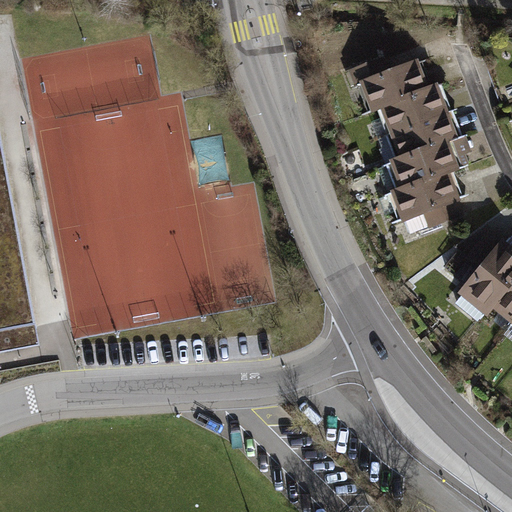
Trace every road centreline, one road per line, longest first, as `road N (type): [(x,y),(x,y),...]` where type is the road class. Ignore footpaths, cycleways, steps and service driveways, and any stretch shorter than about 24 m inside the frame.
road 1 (residential): [(0,411),(49,395),(296,376),(379,335)]
road 2 (tertiary): [(248,0),(331,248),(379,335)]
road 3 (tertiary): [(379,335),(419,392),(511,479)]
